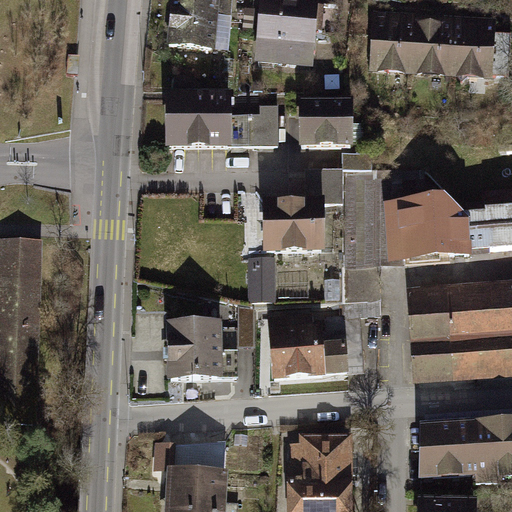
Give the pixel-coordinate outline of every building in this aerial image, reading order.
[(222,2),(187,0),(173,0),(172,53),(222,55),(222,2)] [(324,3),(289,0),(262,0),(256,72),(317,78),(324,3)] [(502,21),(378,13),(375,78),(498,85),(502,21)] [(231,97),(172,97),(172,149),(279,149),(279,109),(264,109),(264,119),(231,119),(231,97)] [(354,97),(296,97),(296,148),(354,148),(354,97)] [(400,174),(347,175),(348,265),(380,263),(511,254),(511,210),(469,214),(469,226),(428,185),(401,185),(400,174)] [(324,203),(270,203),(271,255),(324,254),(324,203)] [(41,245),(2,243),(1,273),(0,272),(0,424),(35,425),(41,245)] [(252,260),(252,303),(273,304),(273,260),(252,260)] [(348,317),(272,322),(273,372),(274,379),(366,374),(361,318),(382,317),(380,263),(348,265),(348,317)] [(511,282),(413,287),(417,383),(511,378),(511,282)] [(241,326),(172,326),(171,353),(172,380),(241,380),(241,326)] [(511,426),(490,428),(421,434),(421,490),(511,483),(511,426)] [(287,511),(348,511),(348,441),(288,441),(287,511)] [(168,489),(166,511),(226,511),(228,479),(202,477),(169,474),(168,489)]
